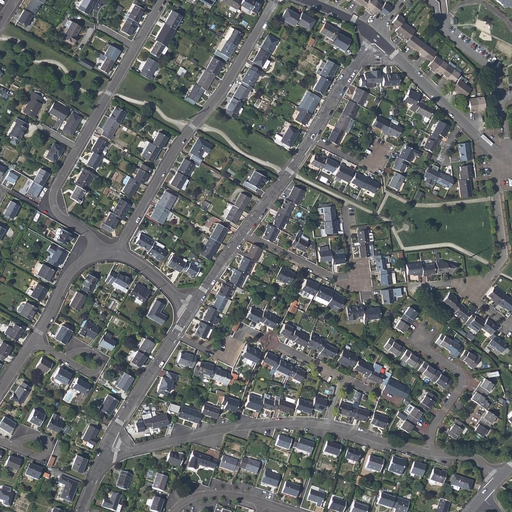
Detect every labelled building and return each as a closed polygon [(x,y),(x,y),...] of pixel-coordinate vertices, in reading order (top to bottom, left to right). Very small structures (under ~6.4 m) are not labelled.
[(34,16),(41,3),(36,0),(30,0),(25,10),(32,15),(34,16)] [(88,15),(92,7),(95,2),(96,3),(97,0),(82,0),(78,9),(88,15)] [(222,0),(221,1),(237,10),(240,5),(242,2),(239,0),(238,0),(222,0)] [(260,4),(252,0),(242,0),(240,5),(255,14),(260,4)] [(365,10),(368,12),(377,1),(376,0),(367,0),(363,6),(366,8),(365,10)] [(511,0),(493,0),(494,0),(502,6),(502,7),(503,8),(504,7),(505,8),(507,5),(508,6),(508,7),(510,8),(511,8),(511,0)] [(137,1),(135,5),(144,10),(146,7),(137,1)] [(379,2),(377,1),(368,12),(370,13),(379,2)] [(375,15),(378,12),(383,5),(379,2),(370,13),(371,14),(372,13),(375,15)] [(385,3),(383,5),(378,12),(380,14),(381,13),(385,15),(391,7),(385,3)] [(135,5),(129,14),(128,17),(137,23),(144,10),(135,5)] [(26,26),(32,15),(25,10),(24,10),(17,21),(26,26)] [(292,13),(286,10),(281,19),(294,26),(296,23),(300,16),(292,12),(292,13)] [(172,11),(164,24),(174,29),(181,16),(172,11)] [(315,21),(301,13),(300,16),(296,23),(309,30),(315,21)] [(394,26),(397,28),(402,21),(404,19),(398,14),(392,23),(395,25),(394,26)] [(129,36),(137,23),(128,17),(126,21),(120,30),(129,36)] [(63,37),(73,43),(77,37),(75,36),(81,26),(72,21),(63,37)] [(407,24),(402,21),(397,28),(395,31),(397,33),(396,34),(398,35),(407,24)] [(326,39),(332,43),(336,35),(337,33),(339,31),(326,23),(320,32),(326,36),(326,39)] [(165,46),(175,30),(174,29),(164,24),(155,40),(157,41),(165,45),(165,46)] [(398,35),(399,36),(408,25),(407,24),(398,35)] [(403,37),(406,40),(411,34),(414,30),(408,25),(399,36),(402,38),(403,37)] [(226,41),(227,41),(234,29),(231,27),(224,39),(226,41)] [(243,34),(234,29),(227,41),(236,46),(243,34)] [(350,40),(337,33),(336,35),(332,43),(331,44),(343,51),(350,40)] [(413,35),(411,34),(406,40),(405,41),(407,43),(413,35)] [(268,35),(260,49),(269,54),(270,54),(278,40),(268,35)] [(407,45),(410,47),(417,38),(413,35),(407,43),(408,44),(407,45)] [(414,48),(417,51),(423,43),(417,38),(410,47),(413,50),(414,48)] [(217,50),(220,52),(226,41),(224,39),(223,39),(217,50)] [(158,57),(161,52),(165,45),(157,41),(150,53),(158,57)] [(220,52),(217,50),(215,54),(226,60),(228,57),(229,57),(236,46),(227,41),(226,41),(220,52)] [(419,55),(422,57),(429,47),(425,44),(419,52),(420,53),(419,55)] [(110,45),(104,55),(106,57),(113,61),(119,50),(110,45)] [(435,52),(429,47),(422,57),(425,59),(426,58),(428,60),(432,55),(435,52)] [(266,60),(269,54),(260,49),(252,62),(262,67),(266,60)] [(429,69),(432,71),(441,60),(435,55),(434,56),(430,61),(427,65),(430,67),(429,69)] [(77,62),(90,69),(92,65),(79,57),(77,62)] [(106,73),(113,61),(106,57),(100,69),(106,73)] [(213,57),(205,70),(214,75),(215,76),(221,67),(222,67),(224,64),(213,57)] [(151,76),(158,63),(148,58),(141,71),(139,74),(151,81),(153,78),(151,76)] [(318,69),(316,74),(320,76),(329,81),(338,66),(328,60),(321,71),(318,69)] [(446,64),(441,60),(432,71),(435,73),(436,72),(439,74),(440,72),(446,64)] [(442,76),(445,78),(453,69),(446,64),(440,72),(443,74),(442,76)] [(260,70),(251,65),(249,68),(258,73),(260,70)] [(184,76),(186,69),(180,66),(177,73),(184,76)] [(249,68),(241,81),(243,82),(251,87),(258,74),(262,76),(264,72),(260,70),(258,73),(249,68)] [(459,74),(453,69),(445,78),(448,80),(449,79),(452,82),(459,74)] [(206,91),(214,75),(205,70),(196,85),(203,89),(206,91)] [(381,83),(381,71),(373,71),(373,74),(364,75),(364,78),(360,78),(360,87),(364,87),(366,88),(373,88),(373,83),(381,83)] [(383,76),(383,86),(399,86),(399,75),(387,75),(387,76),(383,76)] [(322,94),(329,81),(320,76),(313,89),(322,94)] [(454,91),(457,94),(464,84),(458,80),(452,88),(455,90),(454,91)] [(250,91),(252,88),(251,87),(243,82),(241,86),(239,85),(232,98),(241,103),(242,103),(249,91),(250,91)] [(196,102),(203,89),(196,85),(195,84),(188,97),(186,96),(184,100),(194,105),(195,102),(196,102)] [(470,89),(464,84),(457,94),(460,96),(461,94),(464,97),(470,89)] [(362,106),(368,93),(356,87),(354,91),(355,92),(351,101),(359,105),(362,106)] [(39,102),(42,97),(36,93),(37,91),(34,89),(33,92),(31,91),(28,96),(31,98),(23,112),(32,117),(41,103),(39,102)] [(408,108),(415,111),(419,102),(416,100),(419,95),(409,89),(406,95),(405,94),(402,100),(410,104),(408,108)] [(306,94),(302,101),(304,102),(301,108),(311,114),(320,98),(310,92),(309,95),(306,94)] [(484,97),(476,98),(478,112),(481,111),(481,110),(485,109),(484,97)] [(235,113),(241,103),(232,98),(226,108),(227,109),(224,113),(230,117),(234,119),(237,114),(235,113)] [(476,98),(468,98),(469,111),(474,111),(474,112),(478,112),(476,98)] [(352,118),(359,105),(351,101),(349,100),(342,113),(351,117),(352,118)] [(424,104),(420,101),(419,102),(415,111),(414,112),(427,119),(432,110),(423,105),(424,104)] [(68,111),(54,102),(48,112),(59,118),(58,120),(62,122),(68,111)] [(116,106),(109,118),(119,124),(125,112),(116,106)] [(304,125),(311,114),(301,108),(298,107),(296,109),(299,111),(294,119),(304,125)] [(62,130),(70,135),(80,118),(72,113),(62,130)] [(351,117),(342,113),(337,123),(336,122),(334,126),(335,126),(344,131),(348,124),(351,126),(355,119),(352,118),(351,117)] [(381,129),(385,132),(390,121),(391,121),(376,113),(371,122),(382,127),(381,129)] [(27,123),(17,118),(15,121),(16,123),(10,134),(13,136),(10,141),(16,145),(19,140),(26,128),(25,127),(27,123)] [(104,130),(101,135),(111,141),(114,136),(112,136),(119,124),(109,118),(102,130),(104,130)] [(438,120),(430,135),(431,135),(439,139),(441,135),(443,136),(448,125),(438,120)] [(401,127),(390,121),(385,132),(384,133),(388,134),(389,132),(397,136),(401,127)] [(332,130),(328,139),(337,143),(344,131),(335,126),(333,130),(332,130)] [(281,141),(290,146),(298,132),(289,127),(281,141)] [(159,132),(152,144),(160,148),(161,149),(167,137),(159,132)] [(436,144),(439,139),(431,135),(428,140),(426,139),(422,147),(431,151),(435,143),(436,144)] [(98,138),(91,151),(93,152),(100,156),(103,150),(105,146),(107,147),(109,144),(98,138)] [(193,154),(191,158),(200,164),(202,160),(199,158),(203,151),(207,153),(212,145),(199,138),(189,152),(193,154)] [(152,162),(160,148),(152,144),(146,141),(145,142),(148,144),(141,156),(152,162)] [(461,157),(461,161),(470,160),(468,143),(458,144),(460,157),(461,157)] [(46,157),(53,161),(57,155),(59,156),(63,149),(53,144),(46,157)] [(399,151),(396,155),(405,160),(407,161),(411,153),(417,156),(419,151),(404,144),(400,151),(399,151)] [(95,169),(102,157),(100,156),(93,152),(86,164),(95,169)] [(310,163),(320,168),(321,167),(326,157),(322,155),(321,157),(314,154),(310,163)] [(404,163),(405,160),(396,155),(395,159),(392,167),(401,171),(405,164),(404,163)] [(337,162),(326,157),(321,167),(332,172),(337,162)] [(184,159),(177,172),(186,177),(187,177),(195,165),(198,167),(200,164),(191,158),(189,161),(184,159)] [(334,175),(347,182),(352,171),(343,167),(344,165),(340,163),(334,175)] [(142,164),(133,179),(139,183),(142,184),(151,169),(142,164)] [(431,180),(434,181),(435,181),(439,172),(436,170),(437,167),(432,164),(431,167),(428,166),(424,176),(427,177),(426,179),(430,181),(431,180)] [(459,174),(460,180),(470,179),(471,179),(470,165),(460,166),(461,174),(459,174)] [(41,168),(33,181),(42,186),(49,173),(41,168)] [(94,178),(96,175),(84,169),(82,172),(82,171),(74,184),(77,186),(85,190),(92,177),(94,178)] [(5,179),(14,183),(18,175),(9,171),(5,179)] [(243,185),(256,192),(258,189),(259,189),(264,181),(266,183),(268,179),(254,171),(248,183),(245,181),(243,185)] [(396,189),(403,175),(394,171),(387,184),(396,189)] [(179,190),(186,177),(177,172),(170,184),(179,190)] [(350,182),(361,187),(362,187),(366,177),(363,175),(362,176),(355,172),(350,182)] [(435,181),(449,188),(453,180),(452,179),(439,172),(435,181)] [(131,196),(139,183),(133,179),(130,177),(126,185),(122,191),(131,196)] [(378,183),(366,177),(362,187),(374,193),(378,183)] [(458,180),(460,197),(472,196),(470,179),(460,180),(458,180)] [(35,197),(42,186),(33,181),(26,193),(35,197)] [(286,195),(284,199),(293,203),(296,204),(302,191),(292,185),(287,195),(286,195)] [(81,198),(85,191),(85,190),(77,186),(70,198),(80,203),(82,198),(81,198)] [(159,199),(157,203),(168,210),(176,197),(165,191),(160,200),(159,199)] [(241,193),(234,206),(242,210),(249,197),(241,193)] [(286,216),(293,203),(284,199),(284,198),(279,208),(278,207),(276,211),(286,216)] [(120,199),(112,213),(120,218),(122,219),(130,205),(120,199)] [(4,214),(13,219),(19,205),(11,201),(4,214)] [(162,224),(166,217),(170,211),(168,210),(157,203),(155,207),(156,208),(150,217),(162,224)] [(322,207),(324,221),(335,220),(333,206),(331,206),(331,203),(325,204),(326,207),(322,207)] [(234,224),(242,210),(234,206),(233,205),(225,219),(234,224)] [(280,230),(286,217),(286,216),(276,211),(274,215),(275,216),(273,220),(270,225),(277,229),(280,230)] [(117,222),(120,218),(112,213),(110,212),(104,224),(102,223),(100,226),(111,232),(117,222)] [(336,224),(335,220),(324,221),(320,222),(320,225),(322,225),(323,229),(324,229),(324,234),(334,233),(334,228),(335,228),(335,224),(336,224)] [(271,242),(277,229),(270,225),(267,223),(265,227),(266,228),(261,237),(271,242)] [(218,224),(210,237),(219,243),(227,229),(218,224)] [(57,240),(66,245),(69,239),(71,240),(74,235),(62,229),(59,228),(55,234),(56,235),(54,238),(57,240)] [(356,231),(358,242),(359,242),(366,241),(368,241),(367,233),(367,229),(366,230),(356,231)] [(134,243),(149,251),(153,243),(154,241),(140,233),(134,243)] [(307,242),(295,236),(294,237),(293,240),(290,244),(302,251),(307,242)] [(210,237),(200,254),(209,259),(210,256),(211,257),(219,243),(210,237)] [(153,243),(162,248),(164,246),(155,240),(154,241),(153,243)] [(366,245),(366,241),(359,242),(359,246),(358,246),(359,257),(368,256),(369,256),(368,245),(366,245)] [(162,248),(153,243),(149,251),(147,254),(150,256),(151,254),(154,256),(153,258),(160,261),(161,259),(166,250),(162,248)] [(255,262),(262,249),(252,244),(247,254),(246,254),(244,257),(253,261),(255,262)] [(49,258),(47,262),(57,267),(58,264),(60,265),(66,254),(56,248),(50,259),(49,258)] [(161,259),(164,261),(166,258),(169,253),(166,250),(161,259)] [(327,262),(331,262),(330,254),(330,250),(327,251),(319,252),(317,252),(319,262),(326,261),(327,262)] [(342,253),(330,254),(331,262),(332,264),(344,263),(342,253)] [(388,258),(388,254),(381,255),(376,255),(375,256),(376,259),(374,260),(376,271),(379,270),(386,269),(385,265),(384,259),(388,258)] [(172,255),(167,263),(173,267),(173,268),(179,272),(182,268),(185,262),(172,255)] [(251,264),(253,261),(244,257),(243,256),(239,263),(240,264),(237,269),(245,273),(247,275),(252,265),(251,264)] [(189,263),(186,261),(185,262),(182,268),(185,270),(185,271),(190,274),(189,274),(189,275),(190,276),(190,277),(191,277),(192,278),(193,277),(194,277),(199,268),(189,263)] [(439,261),(436,261),(438,275),(442,275),(442,273),(447,272),(451,275),(456,268),(450,264),(447,265),(443,261),(440,262),(439,261)] [(37,275),(48,281),(54,270),(43,264),(42,265),(39,263),(35,268),(39,271),(37,275)] [(421,264),(406,266),(407,276),(417,275),(418,276),(422,276),(421,266),(421,264)] [(434,264),(421,266),(422,276),(423,276),(427,276),(427,275),(435,274),(434,264)] [(284,282),(289,285),(294,274),(281,267),(275,279),(284,283),(284,282)] [(239,287),(245,273),(237,269),(234,268),(231,276),(228,282),(237,286),(239,287)] [(390,274),(389,269),(386,269),(379,270),(380,274),(379,275),(380,285),(391,284),(390,274)] [(117,274),(110,271),(104,281),(111,285),(122,291),(124,288),(129,279),(129,278),(125,275),(124,276),(118,273),(117,274)] [(97,279),(88,273),(82,285),(84,286),(82,290),(90,295),(92,290),(91,290),(97,279)] [(314,283),(306,279),(301,289),(300,292),(300,293),(307,296),(309,293),(313,295),(316,290),(318,286),(318,284),(315,282),(314,283)] [(233,289),(235,290),(237,286),(228,282),(226,280),(224,284),(222,283),(217,293),(227,299),(228,299),(233,289)] [(138,299),(143,301),(149,291),(144,288),(144,290),(140,287),(141,285),(137,283),(131,293),(139,298),(138,299)] [(31,296),(40,301),(47,289),(37,284),(33,291),(29,289),(27,293),(31,295),(31,296)] [(320,287),(318,286),(316,290),(318,291),(316,296),(325,300),(328,302),(333,292),(329,290),(321,286),(320,287)] [(494,302),(497,304),(498,304),(504,295),(493,287),(487,295),(494,300),(494,302)] [(393,303),(391,289),(380,291),(380,294),(381,294),(383,304),(393,303)] [(69,306),(78,311),(85,297),(77,292),(69,306)] [(337,294),(333,292),(328,302),(326,306),(331,308),(332,305),(338,308),(339,308),(344,298),(337,295),(337,294)] [(452,309),(455,312),(461,305),(456,301),(456,297),(450,292),(443,301),(451,307),(451,308),(452,309)] [(221,313),(227,299),(217,293),(216,293),(215,297),(216,298),(211,308),(217,311),(221,313)] [(511,305),(511,300),(505,295),(504,295),(498,304),(501,306),(502,305),(509,310),(511,305)] [(221,313),(224,314),(231,301),(228,299),(227,299),(221,313)] [(147,316),(162,324),(166,316),(159,312),(164,304),(156,300),(147,316)] [(19,314),(30,320),(37,308),(26,302),(19,314)] [(464,306),(461,304),(461,305),(455,312),(454,314),(463,321),(470,312),(463,307),(464,306)] [(356,317),(363,316),(363,310),(362,305),(358,306),(358,307),(354,307),(354,308),(351,309),(351,308),(347,308),(348,321),(356,321),(356,317)] [(211,323),(217,311),(211,308),(208,306),(202,319),(211,323)] [(253,322),(257,324),(258,321),(262,313),(250,307),(246,317),(253,321),(253,322)] [(408,307),(401,317),(411,324),(414,320),(413,319),(415,316),(417,313),(408,307)] [(379,308),(363,310),(363,316),(364,321),(380,318),(379,308)] [(262,323),(273,329),(278,319),(263,311),(262,313),(258,321),(262,323)] [(481,320),(472,314),(465,323),(477,332),(481,327),(485,321),(481,319),(481,320)] [(409,327),(411,324),(401,317),(394,327),(403,333),(406,330),(408,327),(409,327)] [(488,336),(491,339),(494,335),(497,332),(494,330),(496,327),(490,322),(490,321),(487,319),(485,321),(481,327),(490,334),(488,336)] [(231,330),(235,332),(240,322),(236,320),(231,330)] [(85,335),(93,339),(99,328),(86,321),(79,334),(84,337),(85,335)] [(199,321),(192,336),(202,341),(209,326),(199,321)] [(291,328),(282,323),(277,333),(282,336),(286,338),(290,340),(290,339),(295,329),(297,326),(293,324),(291,328)] [(8,327),(4,333),(17,341),(23,329),(14,324),(12,329),(8,327)] [(54,339),(64,345),(72,331),(62,325),(54,339)] [(299,331),(295,329),(290,339),(294,341),(294,342),(305,347),(306,344),(309,337),(299,332),(299,331)] [(435,342),(439,344),(439,343),(442,345),(446,348),(452,340),(441,333),(435,342)] [(321,339),(311,334),(309,337),(306,344),(317,349),(316,350),(320,352),(324,343),(326,340),(322,338),(321,339)] [(98,343),(110,350),(115,342),(103,335),(98,343)] [(497,337),(494,335),(491,339),(489,342),(502,352),(504,350),(505,351),(508,347),(505,345),(506,344),(501,340),(498,337),(497,337)] [(146,338),(137,351),(146,357),(154,344),(146,338)] [(383,347),(398,357),(404,348),(401,346),(400,347),(396,344),(392,341),(393,340),(390,338),(383,347)] [(461,347),(452,340),(446,348),(450,351),(452,353),(452,354),(455,356),(461,347)] [(5,357),(11,347),(2,341),(0,345),(0,359),(2,361),(4,357),(5,357)] [(336,349),(324,343),(320,352),(319,354),(323,356),(324,354),(332,358),(336,349)] [(240,358),(255,365),(260,355),(256,353),(256,352),(245,347),(240,358)] [(347,364),(352,366),(357,356),(343,349),(337,362),(346,366),(347,364)] [(401,359),(414,369),(421,360),(417,358),(417,359),(413,356),(410,354),(411,353),(407,350),(401,359)] [(478,360),(465,350),(459,359),(462,361),(463,360),(466,362),(469,364),(469,366),(472,368),(478,360)] [(144,360),(146,357),(137,351),(131,362),(139,367),(143,359),(144,360)] [(277,357),(267,351),(262,361),(272,366),(271,369),(275,371),(275,369),(280,360),(276,358),(277,357)] [(177,363),(192,368),(196,356),(188,354),(188,355),(184,354),(180,353),(177,363)] [(36,366),(47,373),(52,364),(42,357),(36,366)] [(275,369),(288,376),(293,367),(280,360),(275,369)] [(363,376),(367,378),(372,368),(373,367),(358,360),(354,369),(364,374),(363,376)] [(418,371),(432,380),(438,371),(435,369),(434,370),(430,368),(427,366),(428,365),(424,362),(418,371)] [(209,377),(212,378),(215,369),(212,368),(213,366),(208,364),(208,365),(200,363),(198,368),(196,372),(203,375),(209,376),(209,377)] [(53,377),(65,384),(66,383),(70,375),(71,374),(59,367),(53,377)] [(194,375),(202,378),(203,375),(196,372),(198,368),(195,367),(193,373),(194,375)] [(291,378),(295,380),(299,382),(304,372),(293,367),(288,376),(291,377),(291,378)] [(212,379),(222,383),(222,385),(226,387),(227,383),(229,379),(230,374),(219,370),(220,369),(216,368),(215,369),(212,378),(212,379)] [(380,383),(385,386),(389,378),(390,375),(386,372),(385,375),(372,368),(367,378),(374,381),(380,384),(380,383)] [(452,381),(448,378),(447,379),(444,377),(440,375),(441,374),(438,371),(432,380),(446,390),(452,381)] [(116,386),(124,392),(133,378),(125,372),(116,386)] [(177,375),(167,372),(165,378),(162,377),(158,389),(159,389),(157,393),(163,395),(164,392),(166,391),(168,391),(169,392),(173,380),(175,381),(177,375)] [(70,375),(66,383),(69,385),(74,377),(70,375)] [(72,387),(84,394),(89,385),(77,378),(74,384),(72,387)] [(400,396),(405,398),(406,397),(410,390),(405,387),(405,386),(389,378),(385,386),(383,390),(387,391),(388,390),(394,393),(400,396)] [(485,378),(482,382),(480,385),(478,384),(476,388),(485,394),(492,383),(485,378)] [(10,398),(20,404),(28,391),(30,387),(23,382),(20,386),(19,385),(14,394),(13,393),(10,398)] [(473,395),(470,399),(479,404),(485,394),(476,388),(474,392),(475,392),(473,395)] [(63,400),(70,403),(75,393),(69,389),(63,400)] [(356,390),(353,398),(359,401),(362,393),(356,390)] [(428,391),(418,405),(427,411),(429,408),(428,408),(431,404),(433,401),(434,401),(437,397),(428,391)] [(99,409),(109,415),(118,401),(108,394),(99,409)] [(228,395),(224,394),(223,397),(220,404),(224,405),(223,408),(235,412),(239,400),(227,397),(228,395)] [(261,398),(249,394),(245,406),(255,410),(255,412),(259,413),(260,408),(264,399),(265,395),(262,394),(261,398)] [(279,398),(276,409),(282,411),(287,413),(290,414),(293,405),(284,402),(281,401),(281,400),(283,396),(280,395),(279,398)] [(327,399),(315,395),(312,402),(311,408),(323,412),(324,409),(326,408),(326,407),(327,406),(326,404),(326,403),(327,399)] [(271,410),(275,411),(276,409),(279,398),(276,397),(274,402),(264,399),(260,408),(271,411),(271,410)] [(295,408),(309,413),(311,408),(312,402),(298,398),(295,408)] [(348,414),(354,416),(357,408),(353,406),(351,406),(351,405),(340,402),(337,412),(348,415),(348,414)] [(410,403),(405,411),(408,414),(413,406),(410,403)] [(204,415),(215,419),(216,416),(219,409),(204,404),(201,413),(200,414),(204,416),(204,415)] [(178,417),(197,423),(198,420),(200,414),(201,413),(182,407),(178,417)] [(419,420),(417,419),(419,416),(422,413),(413,407),(407,417),(417,424),(419,420)] [(369,411),(357,408),(354,416),(354,418),(357,419),(358,418),(366,421),(369,411)] [(28,420),(39,426),(44,415),(34,410),(28,420)] [(487,410),(485,414),(482,417),(479,420),(488,426),(495,416),(487,410)] [(47,427),(58,432),(62,423),(56,420),(58,415),(53,413),(51,418),(47,427)] [(388,417),(373,413),(370,423),(374,424),(374,425),(385,428),(388,417)] [(151,425),(152,428),(168,424),(166,414),(147,419),(146,417),(143,418),(145,428),(149,427),(149,426),(151,425)] [(0,422),(0,426),(9,433),(15,423),(4,416),(0,422)] [(414,427),(417,424),(407,417),(399,427),(408,433),(411,429),(413,426),(414,427)] [(455,439),(465,425),(456,419),(453,423),(454,424),(452,427),(449,431),(448,430),(446,433),(455,439)] [(476,427),(473,431),(481,436),(488,426),(479,420),(477,423),(478,424),(476,427)] [(82,439),(87,442),(93,445),(96,440),(94,438),(98,429),(89,425),(82,439)] [(275,445),(288,450),(291,440),(278,435),(275,445)] [(296,449),(310,454),(314,443),(299,439),(298,443),(296,448),(296,449)] [(57,453),(60,454),(64,442),(57,440),(52,456),(56,457),(57,453)] [(326,442),(323,452),(337,456),(340,447),(326,442)] [(344,458),(356,462),(359,453),(347,449),(344,458)] [(166,462),(180,467),(184,455),(178,453),(178,455),(169,452),(166,462)] [(207,467),(214,469),(217,461),(210,459),(210,458),(192,452),(189,462),(190,462),(188,468),(195,470),(197,464),(207,468),(207,467)] [(71,469),(81,473),(87,459),(77,455),(71,469)] [(6,465),(17,469),(21,460),(9,456),(6,465)] [(233,470),(237,472),(239,467),(240,463),(236,462),(237,461),(223,456),(219,467),(233,472),(233,470)] [(383,461),(369,456),(364,470),(370,471),(371,470),(374,471),(379,472),(383,461)] [(388,471),(401,475),(406,460),(402,458),(401,460),(392,457),(388,471)] [(244,470),(256,474),(260,463),(248,459),(248,460),(242,458),(240,463),(239,467),(244,469),(244,470)] [(413,462),(410,473),(414,475),(422,477),(425,466),(413,462)] [(25,475),(37,480),(41,469),(29,464),(25,475)] [(261,482),(275,487),(279,476),(270,473),(270,471),(266,469),(261,482)] [(429,480),(430,480),(435,482),(442,484),(446,471),(442,470),(441,472),(433,469),(429,480)] [(116,486),(126,489),(130,478),(129,478),(131,474),(121,471),(120,474),(116,486)] [(152,488),(162,491),(167,477),(157,474),(152,488)] [(60,498),(70,502),(73,494),(72,494),(73,492),(75,492),(78,483),(60,476),(57,482),(65,485),(60,498)] [(453,476),(450,484),(459,487),(468,490),(471,482),(453,476)] [(281,493),(296,498),(299,486),(285,482),(281,493)] [(11,488),(2,485),(1,490),(0,489),(0,499),(4,501),(3,505),(9,506),(13,493),(10,492),(11,488)] [(307,500),(316,503),(315,506),(320,508),(324,494),(318,492),(319,488),(311,486),(310,489),(307,500)] [(101,506),(115,511),(120,496),(112,493),(109,500),(104,499),(101,506)] [(376,504),(391,509),(391,508),(394,498),(380,493),(376,504)] [(149,510),(154,511),(159,511),(163,500),(153,497),(149,510)] [(405,511),(409,502),(395,497),(394,498),(391,508),(395,509),(397,509),(395,511),(405,511)] [(328,509),(337,511),(342,511),(345,503),(331,498),(328,509)] [(445,511),(449,502),(441,499),(440,499),(435,511),(445,511)] [(365,511),(367,507),(359,505),(353,503),(350,511),(365,511)]
